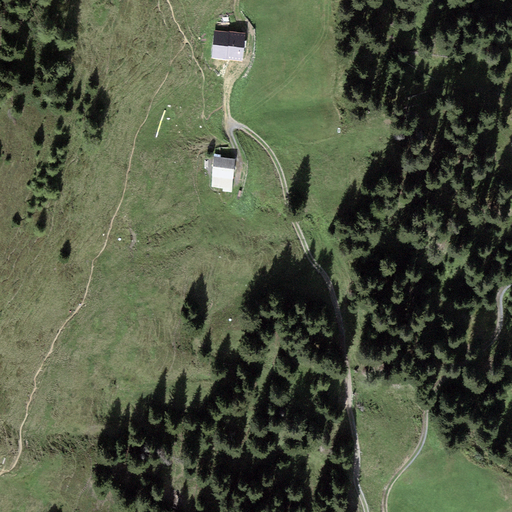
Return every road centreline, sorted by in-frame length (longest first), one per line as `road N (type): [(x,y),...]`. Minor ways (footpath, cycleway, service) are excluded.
road 1 (track): [(231,124),(269,150),(310,258),(333,291),(368,511)]
road 2 (track): [(389,511),(396,483),(422,450),(433,403),(511,322)]
road 3 (track): [(234,0),(234,16),(253,42),(244,72),(228,82),(231,124)]
